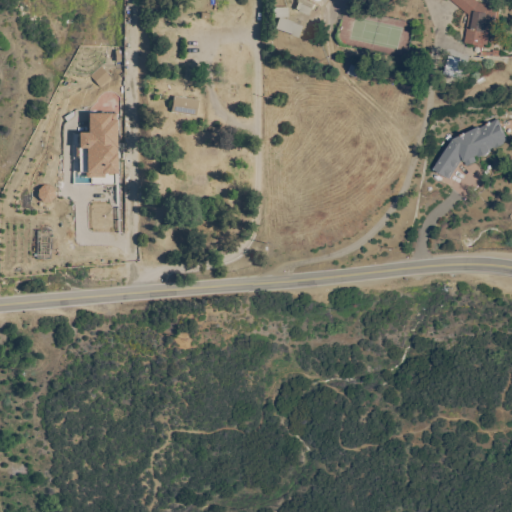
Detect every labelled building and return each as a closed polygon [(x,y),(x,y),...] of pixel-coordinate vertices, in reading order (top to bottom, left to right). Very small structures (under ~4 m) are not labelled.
[(307,0),(309,1),(308,2),(315,4),(313,8),(310,15),(296,9),(299,2),(297,2),(298,0),(307,0)] [(451,0),(476,0),(480,3),(502,6),(499,23),(492,22),(489,45),(485,44),(485,48),(501,51),(501,56),(483,56),(483,48),(475,47),(476,44),(466,43),(468,29),(470,15),(451,0)] [(274,8),(288,8),(289,18),(281,18),(274,18),(274,8)] [(280,18),(281,18),(304,26),(300,38),(276,29),(280,18)] [(451,56),(468,61),(463,79),(445,74),(451,56)] [(352,64),(365,70),(361,79),(348,74),(352,64)] [(171,112),(174,96),(183,98),(183,97),(185,98),(199,100),(196,117),(171,112)] [(114,121),(108,121),(108,114),(85,114),(86,133),(75,133),(76,149),(83,149),(84,177),(115,176),(114,121)] [(509,140),(504,143),(505,144),(497,148),(496,147),(491,149),(492,152),(488,154),(488,155),(485,156),(484,156),(481,157),(480,155),(475,157),(477,161),(468,166),(464,158),(450,178),(435,169),(454,139),(499,119),(509,140)]
